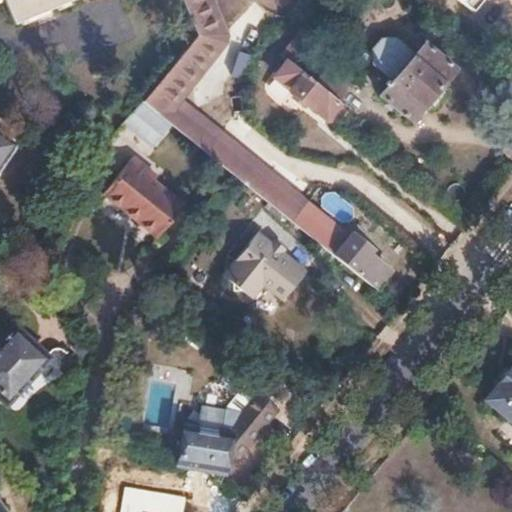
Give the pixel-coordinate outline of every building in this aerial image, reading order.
[(5,0),(14,22),(67,0),(5,0)] [(170,65),(142,100),(244,182),(292,221),(304,206),(171,98),(219,38),(218,29),(205,0),(182,0),(196,32),(170,65)] [(460,0),(471,9),(478,0),(460,0)] [(380,40),(372,49),(373,60),(393,77),(379,94),(411,120),(454,66),(423,41),(411,55),(390,39),(380,40)] [(146,46),(119,81),(142,100),(170,65),(146,46)] [(321,54),(305,74),(337,100),(354,80),(321,54)] [(288,60),(275,75),(327,118),(339,102),(337,100),(305,74),(292,64),(288,60)] [(0,133),(0,164),(14,143),(0,133)] [(131,156),(103,192),(158,236),(183,205),(153,181),(156,177),(131,156)] [(304,206),(292,221),(318,242),(330,227),(304,206)] [(330,227),(318,242),(376,288),(390,271),(370,255),(373,250),(352,233),(346,240),(330,227)] [(256,230),(222,272),(231,280),(231,289),(256,285),(260,280),(281,297),(304,269),(256,230)] [(0,343),(0,394),(8,402),(49,357),(15,326),(1,342),(0,343)] [(49,357),(8,402),(23,415),(63,370),(49,357)] [(511,364),(484,399),(511,421),(511,364)] [(184,424),(177,464),(189,466),(210,470),(224,473),(227,451),(236,458),(273,412),(254,395),(240,412),(202,406),(198,426),(184,424)] [(305,395),(290,414),(300,423),(316,403),(305,395)] [(111,409),(108,427),(129,430),(132,413),(111,409)] [(189,466),(159,511),(161,511),(185,511),(212,472),(210,470),(189,466)]
